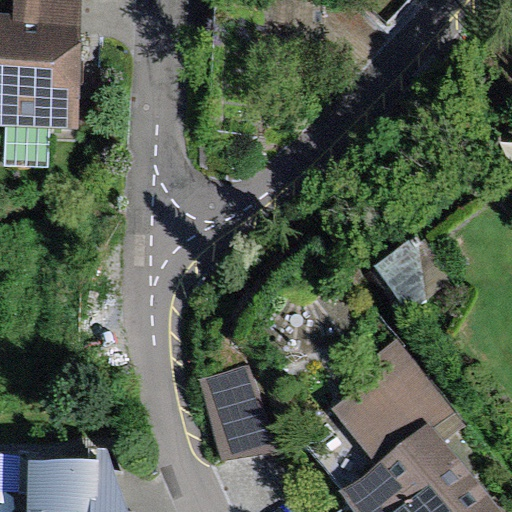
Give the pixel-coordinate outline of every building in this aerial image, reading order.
[(0,10),(0,124),(79,127),(84,0),(17,0),(18,11),(0,10)] [(324,5),(224,2),(218,135),(253,137),(286,108),(321,77),(324,5)] [(375,272),(403,307),(444,275),(416,240),(375,272)] [(453,407),(398,339),(378,355),(389,369),(331,417),(374,471),(434,423),(453,407)] [(254,363),(201,378),(227,458),(284,447),(254,363)] [(350,511),(506,511),(434,423),(374,471),(340,498),(350,511)] [(139,511),(105,447),(95,447),(94,459),(0,456),(0,492),(28,493),(27,511),(139,511)]
